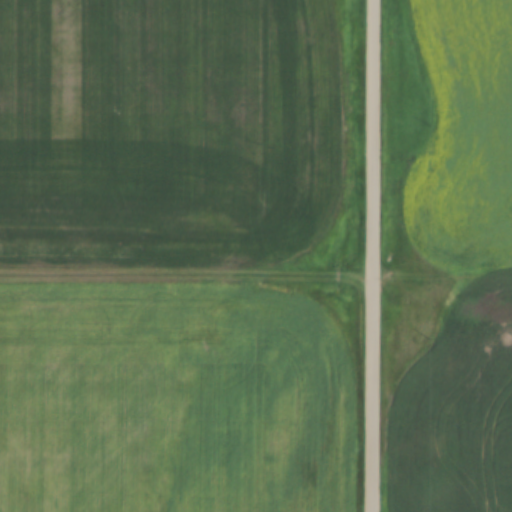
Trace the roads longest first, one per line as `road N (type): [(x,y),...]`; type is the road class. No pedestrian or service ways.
road 1 (track): [(0,272),(511,266)]
road 2 (residential): [(369,511),(370,0)]
